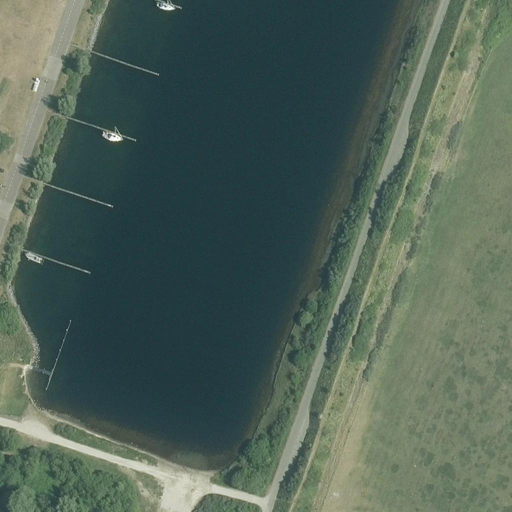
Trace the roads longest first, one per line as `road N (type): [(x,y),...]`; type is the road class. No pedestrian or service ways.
road 1 (unclassified): [(266,511),(447,0)]
road 2 (track): [(0,422),(269,503)]
road 3 (unclassified): [(0,213),(74,0)]
